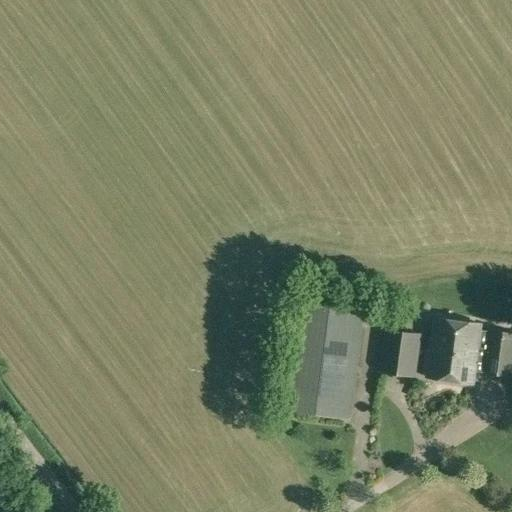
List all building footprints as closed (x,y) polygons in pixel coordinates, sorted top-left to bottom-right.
[(286,407),(349,416),(365,304),(302,295),(286,407)] [(404,319),(420,319),(420,307),(403,307),(404,319)] [(436,317),(433,339),(427,376),(473,383),(481,324),(436,317)] [(381,370),(415,375),(420,335),(386,330),(381,370)] [(482,371),(511,375),(511,333),(488,331),(482,371)]
